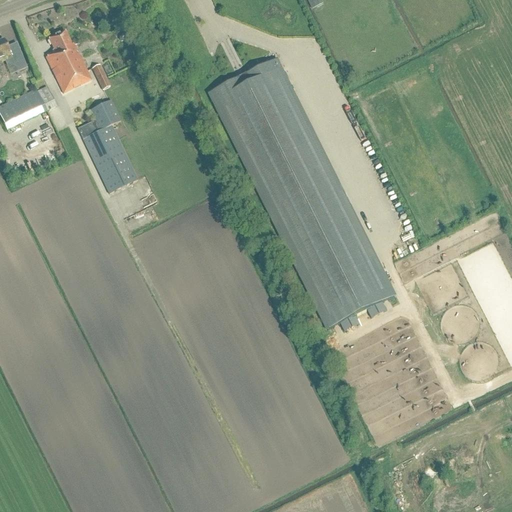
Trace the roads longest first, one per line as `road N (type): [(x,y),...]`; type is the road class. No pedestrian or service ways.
road 1 (track): [(511,377),(456,404),(407,308)]
road 2 (track): [(511,400),(399,455),(390,443)]
